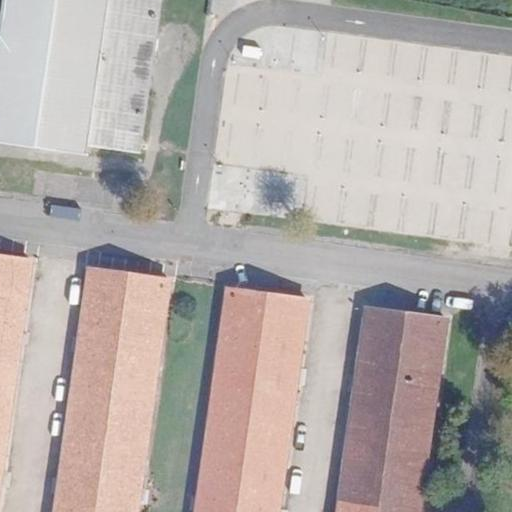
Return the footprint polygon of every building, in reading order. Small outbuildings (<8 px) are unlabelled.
[(4,0),(0,33),(0,143),(88,156),(89,147),(140,154),(162,0),(4,0)] [(338,180),(338,190),(314,189),(313,223),(363,225),(365,181),(338,180)] [(0,490),(32,262),(0,257),(0,490)] [(85,272),(50,511),(129,511),(163,283),(85,272)] [(279,511),(309,301),(229,290),(198,511),(279,511)] [(447,320),(368,309),(355,398),(339,511),(420,511),(432,431),(447,320)]
